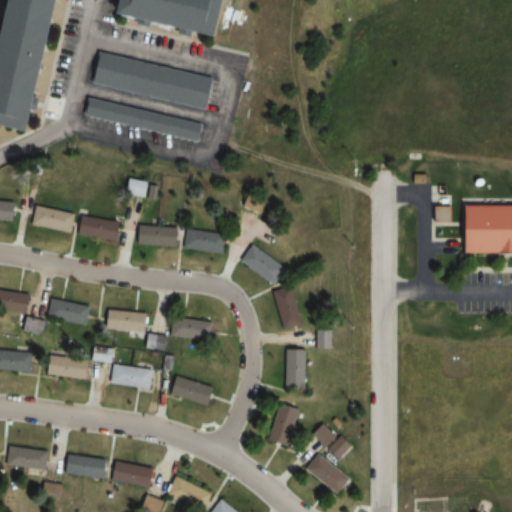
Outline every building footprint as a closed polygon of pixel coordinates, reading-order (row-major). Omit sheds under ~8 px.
[(0,123),(38,132),(66,0),(7,0),(0,34),(0,123)] [(120,0),(118,14),(227,35),(233,0),(120,0)] [(92,84),(209,108),(216,76),(98,52),(92,84)] [(200,141),(204,123),(88,97),(84,115),(200,141)] [(266,211),(267,198),(246,196),(245,209),(266,211)] [(18,202),(0,200),(0,219),(16,221),(18,202)] [(72,233),(76,214),(36,204),(31,224),(72,233)] [(459,205),(511,205),(511,255),(503,255),(459,255),(459,240),(459,205)] [(444,209),(429,209),(429,225),(444,225),(444,209)] [(123,223),(81,214),(78,234),(119,242),(123,223)] [(178,225),(139,225),(139,246),(178,246),(178,225)] [(226,229),(187,228),(186,250),(226,251),(226,229)] [(287,267),(253,244),(241,261),(275,284),(287,267)] [(304,324),(294,287),(275,293),(285,329),(304,324)] [(0,310),(30,311),(30,291),(0,291),(0,310)] [(90,306),(52,299),(48,318),(87,325),(90,306)] [(147,331),(147,312),(120,312),(120,331),(147,331)] [(173,338),(211,341),(213,321),(174,318),(173,338)] [(333,348),(333,329),(315,329),(315,348),(333,348)] [(166,335),(146,335),(146,348),(166,348),(166,335)] [(114,348),(95,348),(95,361),(114,361),(114,348)] [(306,348),(284,348),(284,387),(306,387),(306,348)] [(0,370),(33,371),(33,351),(0,350),(0,370)] [(90,377),(90,358),(48,358),(48,377),(90,377)] [(152,388),(154,368),(113,364),(111,383),(152,388)] [(210,405),(216,387),(177,375),(171,394),(210,405)] [(288,446),(302,409),(283,402),(269,439),(288,446)] [(352,447),(327,422),(315,435),(340,459),(352,447)] [(50,451),(9,446),(7,465),(48,470),(50,451)] [(110,460),(68,453),(65,472),(106,479),(110,460)] [(352,479),(320,453),(307,469),(339,494),(352,479)] [(157,468),(116,461),(113,480),(153,487),(157,468)] [(170,493),(206,510),(213,493),(178,477),(170,493)] [(240,511),(223,499),(213,511),(240,511)]
